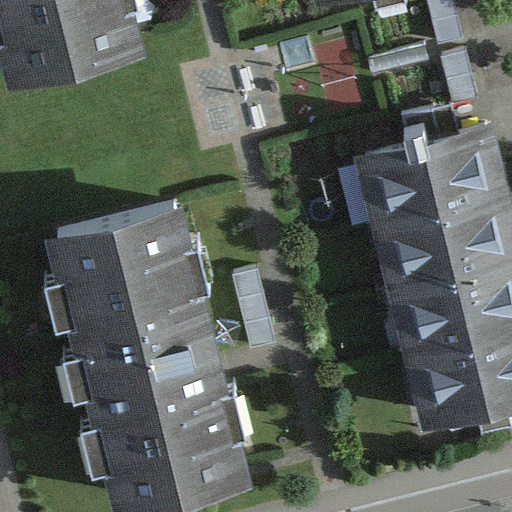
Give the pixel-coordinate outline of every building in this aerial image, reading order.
[(128,0),(0,0),(0,57),(5,79),(140,46),(128,0)] [(483,118),(365,148),(381,211),(499,182),(483,118)] [(511,234),(499,182),(381,211),(397,275),(511,245),(511,234)] [(175,200),(42,232),(111,511),(244,479),(175,200)] [(511,245),(397,275),(413,338),(511,313),(511,245)] [(511,313),(413,338),(429,402),(511,381),(511,313)]
